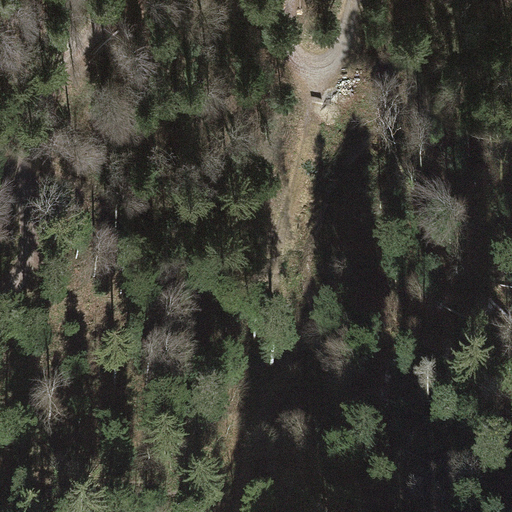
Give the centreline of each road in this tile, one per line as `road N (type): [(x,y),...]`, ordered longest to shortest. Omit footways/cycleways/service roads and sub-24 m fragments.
road 1 (track): [(311,84),(309,130),(274,273),(281,376),(252,432),(241,511)]
road 2 (track): [(116,0),(111,33),(57,74),(32,130),(25,272),(0,307)]
